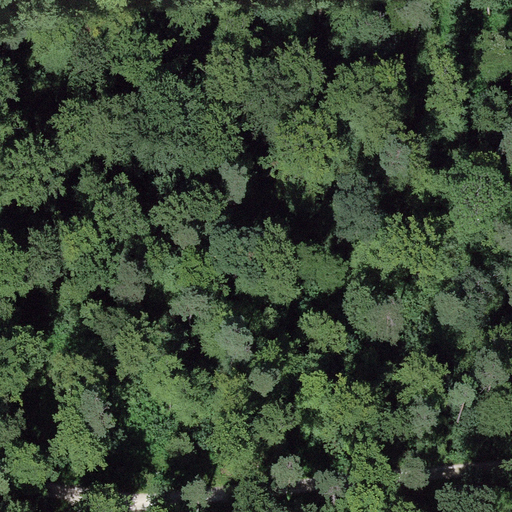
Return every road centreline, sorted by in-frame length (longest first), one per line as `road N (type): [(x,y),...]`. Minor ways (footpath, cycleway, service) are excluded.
road 1 (track): [(511,94),(386,100),(224,130),(41,108)]
road 2 (track): [(107,511),(511,463)]
road 3 (track): [(232,493),(185,468),(26,446),(0,432)]
road 4 (track): [(154,505),(0,485)]
